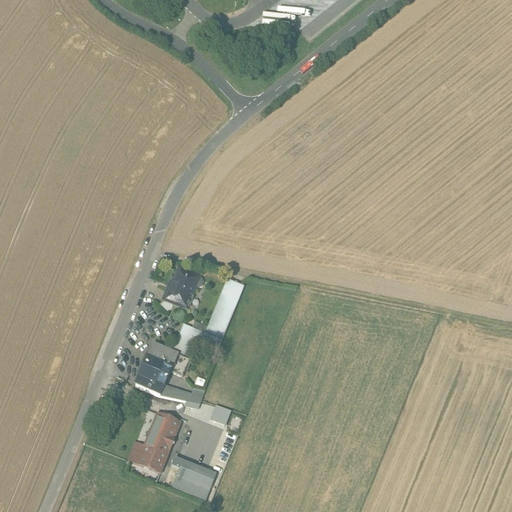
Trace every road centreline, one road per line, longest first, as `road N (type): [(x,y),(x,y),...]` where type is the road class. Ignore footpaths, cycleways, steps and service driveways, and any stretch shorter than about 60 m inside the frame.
road 1 (unclassified): [(388,0),(248,112),(186,179),(45,511)]
road 2 (track): [(511,326),(253,274)]
